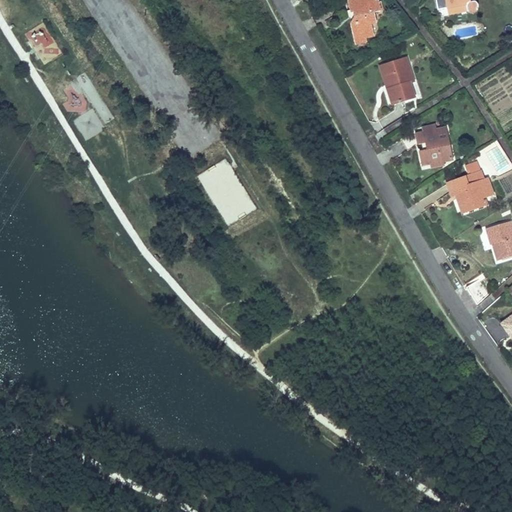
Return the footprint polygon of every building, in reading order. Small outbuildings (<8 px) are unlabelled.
[(377,24),(374,12),(383,10),(381,1),(379,2),(378,0),(347,0),(353,19),(349,20),(353,34),(363,32),(365,38),(373,36),(371,26),(377,24)] [(435,0),(438,11),(447,9),(448,15),(468,11),(469,13),(472,13),(474,13),(475,13),(477,11),(478,10),(478,9),(478,5),(478,4),(477,2),(476,1),(474,0),(472,0),(471,0),(470,0),(435,0)] [(37,49),(52,48),(51,32),(35,33),(37,49)] [(355,44),(366,41),(365,38),(363,32),(353,34),(355,44)] [(386,87),(391,103),(415,95),(410,79),(413,78),(406,56),(385,63),(393,85),(386,87)] [(128,68),(138,80),(144,75),(134,63),(128,68)] [(386,87),(393,85),(385,63),(379,65),(386,87)] [(452,157),(445,125),(435,127),(434,123),(423,125),(424,130),(416,131),(418,142),(422,141),(423,148),(420,148),(423,163),(431,161),(432,165),(443,162),(442,159),(452,157)] [(228,159),(197,175),(225,227),(255,210),(228,159)] [(468,174),(445,182),(450,197),(455,196),(461,214),(488,205),(486,198),(495,195),(489,177),(485,178),(482,169),(480,170),(477,161),(465,165),(468,174)] [(511,256),(511,227),(510,220),(484,227),(489,246),(492,245),(497,244),(501,259),(511,256)] [(501,259),(497,244),(492,245),(496,261),(501,259)] [(466,288),(477,305),(488,295),(478,280),(466,288)] [(511,316),(501,325),(511,339),(511,316)]
